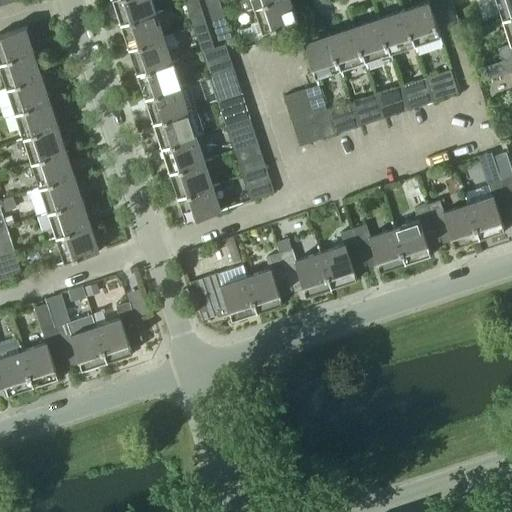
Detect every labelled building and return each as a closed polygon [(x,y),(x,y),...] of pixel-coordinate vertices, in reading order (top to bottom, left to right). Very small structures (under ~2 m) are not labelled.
[(109,0),(118,24),(154,12),(150,0),(109,0)] [(197,0),(189,0),(184,2),(193,27),(205,22),(197,0)] [(224,16),(218,0),(204,0),(211,20),(224,16)] [(240,11),(272,0),(239,0),(238,1),(240,11)] [(299,19),(292,0),(272,0),(253,6),(262,32),(299,19)] [(428,0),(425,0),(403,7),(415,45),(440,37),(428,0)] [(511,0),(495,0),(502,19),(511,15),(511,0)] [(415,45),(403,7),(378,16),(390,53),(415,45)] [(163,37),(154,12),(118,24),(126,49),(163,37)] [(502,60),(511,57),(511,15),(502,19),(510,43),(498,47),(502,60)] [(224,16),(211,20),(217,40),(230,36),(224,16)] [(378,16),(353,24),(365,61),(390,53),(378,16)] [(193,27),(201,51),(214,47),(205,22),(193,27)] [(353,24),(328,32),(341,69),(365,61),(353,24)] [(0,62),(34,51),(25,26),(0,34),(0,62)] [(315,77),(341,69),(328,32),(303,40),(315,77)] [(171,61),(163,37),(126,49),(134,74),(171,61)] [(201,51),(209,76),(233,68),(225,43),(214,47),(201,51)] [(0,62),(0,69),(6,88),(42,76),(34,51),(0,62)] [(511,57),(502,60),(506,72),(511,70),(511,57)] [(179,86),(171,61),(134,74),(142,98),(179,86)] [(454,67),(429,76),(436,100),(462,92),(454,67)] [(217,101),(241,93),(233,68),(209,76),(217,101)] [(14,113),(50,101),(42,76),(6,88),(14,113)] [(429,76),(403,84),(411,108),(436,100),(429,76)] [(307,88),(315,113),(327,109),(319,84),(307,88)] [(403,84),(378,92),(386,117),(411,108),(403,84)] [(151,123),(187,111),(179,86),(142,98),(151,123)] [(307,88),(296,92),(304,116),(315,113),(307,88)] [(284,95),(292,120),(304,116),(296,92),(284,95)] [(360,125),(386,117),(378,92),(352,101),(360,125)] [(217,101),(225,126),(249,118),(241,93),(217,101)] [(14,113),(23,138),(59,126),(50,101),(14,113)] [(338,105),(327,109),(335,133),(346,129),(360,125),(352,101),(338,105)] [(159,148),(195,136),(203,133),(195,108),(187,111),(151,123),(159,148)] [(323,137),(335,133),(327,109),(315,113),(323,137)] [(315,113),(304,116),(312,141),(323,137),(315,113)] [(301,145),(312,141),(304,116),(292,120),(301,145)] [(234,150),(258,142),(249,118),(225,126),(234,150)] [(59,126),(23,138),(31,163),(67,150),(59,126)] [(167,172),(204,160),(195,136),(159,148),(167,172)] [(234,150),(242,175),(266,167),(258,142),(234,150)] [(67,150),(31,163),(39,187),(75,175),(67,150)] [(175,197),(212,185),(204,160),(167,172),(175,197)] [(242,175),(250,199),(250,200),(274,192),(266,167),(242,175)] [(511,174),(501,179),(511,212),(511,174)] [(83,200),(75,175),(39,187),(47,212),(83,200)] [(502,224),(511,220),(511,212),(501,179),(488,183),(492,196),(468,204),(480,239),(504,231),(502,224)] [(220,210),(220,209),(212,185),(175,197),(184,222),(220,210)] [(14,198),(3,201),(6,210),(17,207),(14,198)] [(454,248),(480,239),(468,204),(444,212),(440,199),(427,203),(440,244),(451,240),(454,248)] [(92,225),(83,200),(47,212),(56,237),(92,225)] [(440,244),(427,203),(414,207),(418,220),(394,228),(406,264),(431,256),(428,248),(440,244)] [(2,218),(5,225),(14,222),(12,214),(2,218)] [(406,264),(394,228),(370,236),(365,223),(353,228),(366,268),(377,265),(380,272),(406,264)] [(0,253),(13,250),(9,237),(5,225),(0,226),(0,253)] [(100,250),(92,225),(56,237),(64,262),(100,250)] [(354,272),(366,268),(353,228),(340,232),(344,244),(320,252),(332,289),(357,280),(354,272)] [(307,297),(332,289),(320,252),(296,260),(292,248),(279,252),(292,293),(304,289),(307,297)] [(0,281),(21,275),(13,250),(0,253),(0,281)] [(246,277),(258,313),(283,305),(280,297),(292,293),(279,252),(266,257),(270,270),(246,277)] [(258,313),(246,277),(222,285),(217,272),(204,277),(217,317),(230,313),(232,321),(258,313)] [(98,282),(85,286),(88,296),(101,292),(98,282)] [(82,371),(107,363),(95,326),(70,334),(66,322),(56,325),(48,302),(46,303),(67,367),(79,363),(82,371)] [(119,319),(95,326),(107,363),(132,355),(129,347),(141,342),(128,302),(115,306),(119,319)] [(17,338),(33,387),(57,379),(55,371),(67,367),(46,303),(32,308),(44,343),(23,350),(20,338),(17,338)] [(8,396),(33,387),(17,338),(0,344),(0,389),(5,388),(8,396)]
